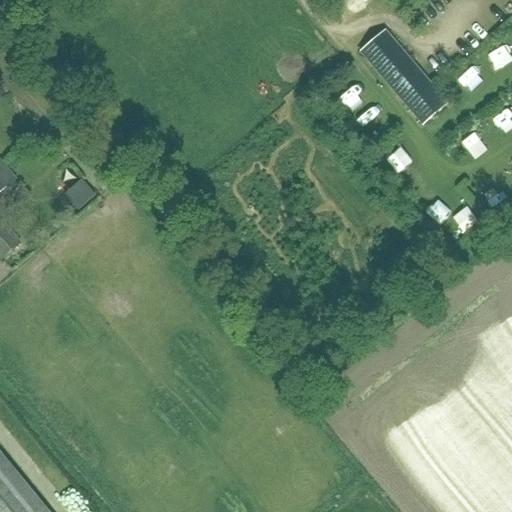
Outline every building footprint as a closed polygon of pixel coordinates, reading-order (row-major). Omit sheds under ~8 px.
[(423,129),(450,106),(385,29),(358,52),(423,129)] [(0,193),(13,182),(0,166),(0,193)] [(61,197),(76,215),(100,195),(85,177),(61,197)] [(18,246),(0,224),(0,261),(18,246)] [(47,511),(0,454),(0,511),(47,511)]
